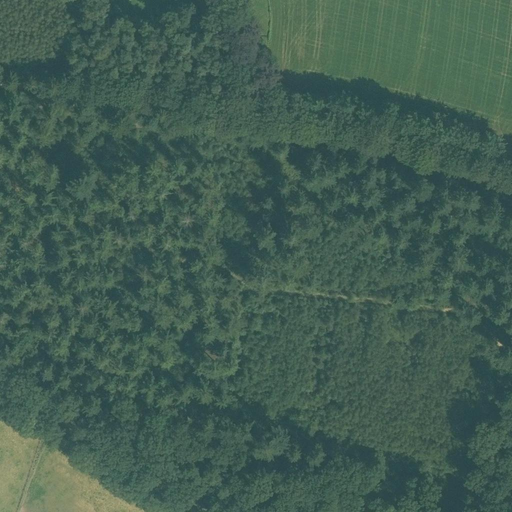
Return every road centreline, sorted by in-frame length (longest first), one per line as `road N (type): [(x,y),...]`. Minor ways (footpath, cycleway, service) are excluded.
road 1 (track): [(511,169),(256,104),(0,80)]
road 2 (unclassified): [(204,511),(0,376)]
